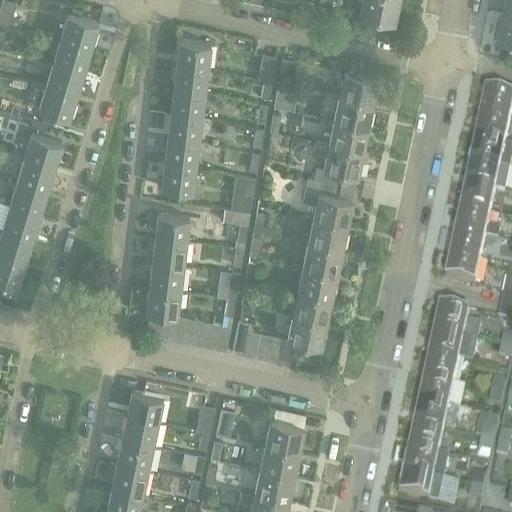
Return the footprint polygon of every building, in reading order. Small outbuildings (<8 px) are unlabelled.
[(5,0),(2,0),(0,9),(0,25),(9,28),(16,3),(5,0)] [(332,0),(319,0),(318,5),(331,8),(332,0)] [(394,22),(398,0),(361,0),(359,15),(394,22)] [(68,13),(61,38),(91,46),(99,23),(68,13)] [(511,14),(504,13),(498,39),(511,41),(511,14)] [(61,38),(53,62),(84,71),(91,46),(61,38)] [(179,39),(176,65),(208,68),(211,43),(179,39)] [(262,54),(259,74),(273,76),(276,57),(262,54)] [(282,59),(278,84),(292,86),(296,61),(282,59)] [(327,59),(325,68),(337,70),(340,61),(327,59)] [(53,62),(45,88),(76,96),(84,71),(53,62)] [(176,65),(173,89),(205,92),(208,68),(176,65)] [(345,71),(339,97),(373,104),(379,78),(345,71)] [(261,98),(269,99),(273,76),(259,74),(258,80),(264,81),(261,98)] [(69,118),(76,96),(45,88),(39,109),(45,111),(57,115),(69,118)] [(173,89),(170,113),(202,117),(205,92),(173,89)] [(274,108),(282,109),(285,91),(277,90),(274,108)] [(511,97),(487,92),(482,115),(511,122),(511,117),(511,97)] [(339,97),(334,121),(368,128),(373,104),(339,97)] [(265,124),(268,106),(260,105),(257,122),(265,124)] [(45,111),(41,122),(48,124),(53,126),(57,115),(45,111)] [(170,113),(167,139),(199,141),(202,117),(170,113)] [(270,132),(278,133),(281,115),(273,114),(270,132)] [(482,115),(477,139),(506,145),(511,122),(482,115)] [(334,121),(329,144),(363,151),(368,128),(334,121)] [(253,147),(261,149),(264,130),(256,129),(253,147)] [(32,133),(24,157),(55,166),(62,143),(32,133)] [(167,139),(164,165),(196,167),(199,141),(167,139)] [(477,139),(472,163),(511,171),(511,165),(511,146),(506,145),(477,139)] [(317,166),(314,179),(342,185),(344,173),(358,176),(363,151),(329,144),(329,146),(315,143),(313,152),(326,155),(323,168),(317,166)] [(249,171),(257,173),(260,154),(252,153),(249,171)] [(24,157),(17,181),(47,190),(55,166),(24,157)] [(472,163),(467,187),(496,193),(506,194),(511,171),(472,163)] [(193,192),(196,167),(164,165),(162,188),(193,192)] [(244,196),(253,197),(256,179),(248,177),(244,196)] [(316,205),(314,218),(347,225),(353,200),(339,197),(342,185),(314,179),(307,178),(302,202),(316,205)] [(17,181),(10,204),(40,213),(47,190),(17,181)] [(467,187),(462,209),(491,215),(496,193),(467,187)] [(10,204),(2,229),(33,238),(40,213),(10,204)] [(224,220),(240,223),(237,241),(245,242),(250,212),(225,208),(224,220)] [(457,233),(486,239),(499,242),(501,231),(488,228),(491,215),(462,209),(457,233)] [(253,231),(254,231),(261,232),(264,214),(256,212),(253,231)] [(158,213),(155,237),(186,241),(189,217),(158,213)] [(314,218),(309,241),(343,248),(347,225),(314,218)] [(2,229),(0,236),(0,252),(26,261),(33,238),(2,229)] [(457,233),(452,257),(481,263),(486,239),(457,233)] [(155,237),(152,262),(174,265),(183,267),(186,241),(155,237)] [(249,256),(257,257),(260,239),(252,238),(249,256)] [(309,241),(304,265),(337,272),(343,248),(309,241)] [(233,266),(241,267),(244,249),(236,248),(233,266)] [(0,252),(0,280),(18,286),(26,261),(0,252)] [(476,287),(481,263),(452,257),(447,281),(476,287)] [(152,262),(149,287),(170,290),(180,291),(183,267),(174,265),(152,262)] [(245,280),(253,282),(256,263),(248,262),(245,280)] [(304,265),(298,289),(332,297),(337,272),(304,265)] [(221,270),(217,299),(235,303),(240,273),(221,270)] [(511,281),(507,280),(501,307),(511,308),(511,281)] [(242,302),(250,303),(252,287),(244,286),(242,302)] [(146,313),(172,316),(177,317),(180,291),(170,290),(149,287),(146,313)] [(298,289),(293,314),(327,321),(332,297),(298,289)] [(217,299),(213,324),(231,328),(233,316),(235,303),(217,299)] [(499,320),(511,322),(511,308),(501,307),(499,320)] [(436,332),(465,338),(479,341),(482,326),(468,323),(470,314),(441,308),(436,332)] [(293,314),(288,339),(296,341),(321,347),(327,321),(293,314)] [(172,316),(167,339),(226,351),(231,328),(213,324),(177,317),(172,316)] [(232,352),(243,355),(248,331),(249,332),(251,324),(238,321),(232,352)] [(248,331),(243,355),(254,357),(259,334),(249,332),(248,331)] [(436,332),(431,355),(460,361),(465,338),(436,332)] [(259,334),(254,357),(267,360),(272,336),(259,334)] [(511,335),(504,334),(502,346),(511,348),(511,335)] [(272,336),(267,360),(278,362),(283,338),(272,336)] [(283,338),(278,362),(291,365),(296,341),(288,339),(283,338)] [(511,361),(511,357),(511,348),(502,346),(499,359),(511,361)] [(431,355),(426,378),(455,384),(460,361),(431,355)] [(426,378),(421,402),(450,408),(455,384),(426,378)] [(494,381),(492,392),(504,395),(506,383),(494,381)] [(132,391),(127,414),(158,421),(163,397),(132,391)] [(489,405),(501,408),(504,395),(492,392),(489,405)] [(416,426),(445,433),(455,435),(460,410),(450,408),(421,402),(416,426)] [(198,449),(206,451),(215,408),(201,405),(196,431),(202,432),(198,449)] [(221,409),(216,435),(230,437),(235,412),(221,409)] [(127,414),(122,439),(153,446),(158,421),(127,414)] [(477,438),(482,439),(494,442),(496,430),(499,419),(482,415),(477,438)] [(270,420),(265,444),(299,452),(304,427),(270,420)] [(416,426),(411,449),(440,456),(445,433),(416,426)] [(511,434),(502,432),(499,443),(511,446),(511,441),(511,434)] [(122,439),(117,463),(148,469),(153,446),(122,439)] [(480,452),(491,455),(494,442),(482,439),(480,452)] [(210,459),(211,459),(219,461),(223,442),(214,441),(210,459)] [(496,456),(497,456),(508,459),(511,446),(499,443),(496,456)] [(265,444),(260,468),(294,476),(299,452),(265,444)] [(411,449),(406,472),(445,481),(447,470),(437,468),(440,456),(411,449)] [(194,472),(201,474),(205,456),(198,455),(194,472)] [(117,463),(111,489),(142,495),(148,469),(117,463)] [(206,481),(214,483),(218,467),(209,465),(206,481)] [(260,468),(255,493),(289,500),(294,476),(260,468)] [(401,497),(438,505),(438,508),(448,511),(449,506),(439,504),(445,481),(406,472),(401,497)] [(475,474),(472,486),(484,489),(487,477),(475,474)] [(188,498),(196,499),(200,481),(192,479),(188,498)] [(469,498),(481,501),(484,489),(472,486),(469,498)] [(111,489),(106,511),(138,511),(142,495),(111,489)] [(204,489),(200,508),(209,509),(213,491),(204,489)] [(252,503),(250,511),(286,511),(289,500),(255,493),(241,490),(239,500),(252,503)]
